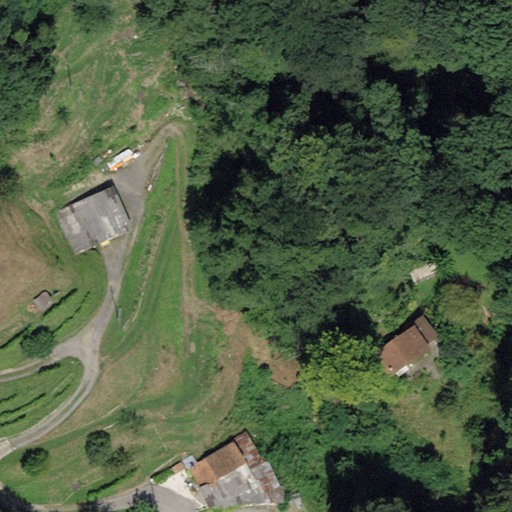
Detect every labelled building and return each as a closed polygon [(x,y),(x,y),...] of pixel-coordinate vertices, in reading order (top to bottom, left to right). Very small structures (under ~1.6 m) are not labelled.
[(115,185),(54,211),(73,254),(133,228),(115,185)] [(412,322),(414,325),(426,343),(437,336),(423,315),(412,322)] [(414,325),(371,354),(387,378),(430,348),(426,343),(414,325)] [(233,439),(234,442),(246,464),(271,504),(287,500),(267,455),(260,459),(247,430),(233,439)] [(234,442),(187,468),(199,490),(246,464),(234,442)]
